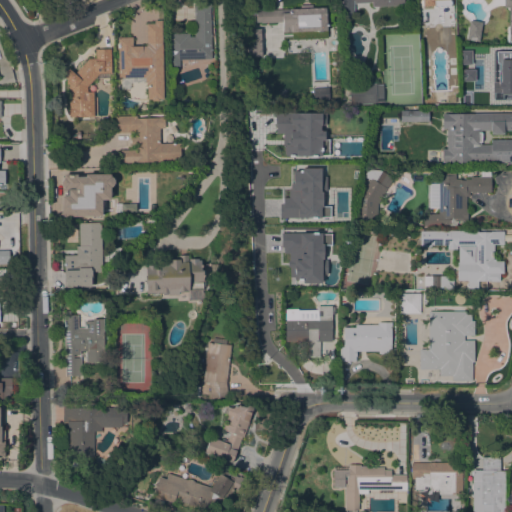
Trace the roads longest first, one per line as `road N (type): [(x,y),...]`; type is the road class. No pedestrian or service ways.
road 1 (residential): [(45,511),(34,88),(25,43),(0,5)]
road 2 (residential): [(257,511),(283,433),(299,416),(511,398)]
road 3 (residential): [(127,511),(46,485),(0,480)]
